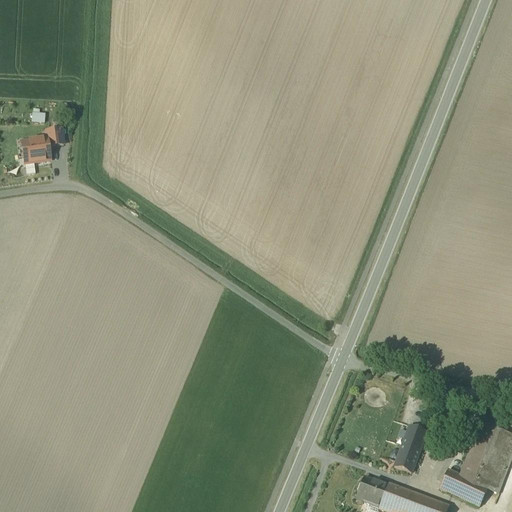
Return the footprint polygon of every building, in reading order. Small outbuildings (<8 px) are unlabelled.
[(0,112),(0,132),(8,133),(9,113),(0,112)] [(35,114),(35,124),(47,124),(47,114),(35,114)] [(48,131),(48,140),(21,142),(23,165),(57,162),(56,147),(63,147),(62,130),(48,131)] [(511,436),(480,424),(460,477),(488,490),(487,491),(499,495),(511,460),(511,436)] [(395,468),(411,474),(425,435),(409,429),(395,468)] [(439,490),(479,508),(487,491),(488,490),(460,477),(448,471),(439,490)] [(387,488),(364,479),(356,501),(379,509),(379,511),(380,511),(394,511),(402,491),(388,486),(387,488)] [(447,511),(449,508),(402,491),(394,511),(447,511)]
